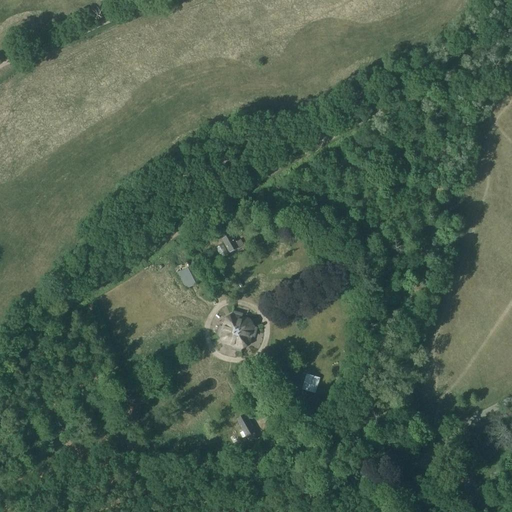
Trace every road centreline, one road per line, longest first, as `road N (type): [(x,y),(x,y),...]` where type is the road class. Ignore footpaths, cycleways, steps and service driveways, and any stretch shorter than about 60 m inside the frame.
road 1 (track): [(0,373),(54,306),(257,175),(482,61),(511,33)]
road 2 (unknown): [(440,409),(434,340),(472,245),(483,202),(486,111),(511,56)]
road 3 (track): [(210,348),(0,459)]
